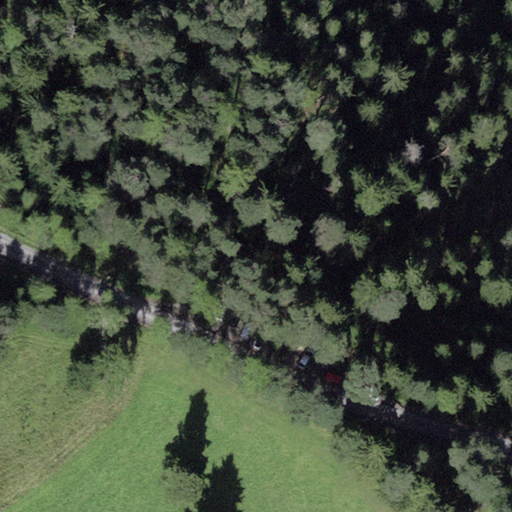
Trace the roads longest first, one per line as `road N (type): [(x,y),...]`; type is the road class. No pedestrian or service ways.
road 1 (track): [(231,344),(429,418),(511,440)]
road 2 (track): [(0,242),(231,344)]
